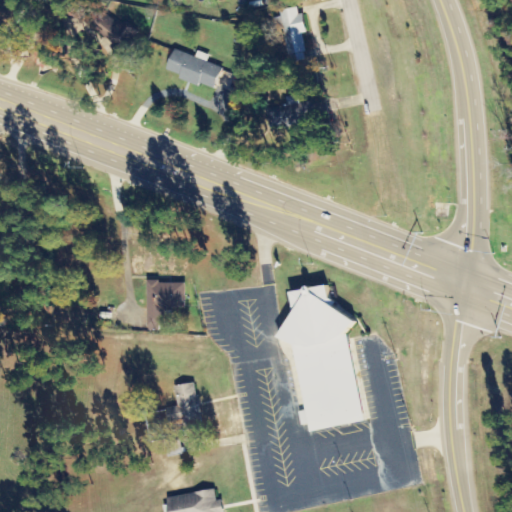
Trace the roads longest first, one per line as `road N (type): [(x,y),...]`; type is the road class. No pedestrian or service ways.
road 1 (primary): [(511,306),(0,103)]
road 2 (tertiary): [(455,511),(438,384),(461,245),(464,149),(460,92),(433,0)]
